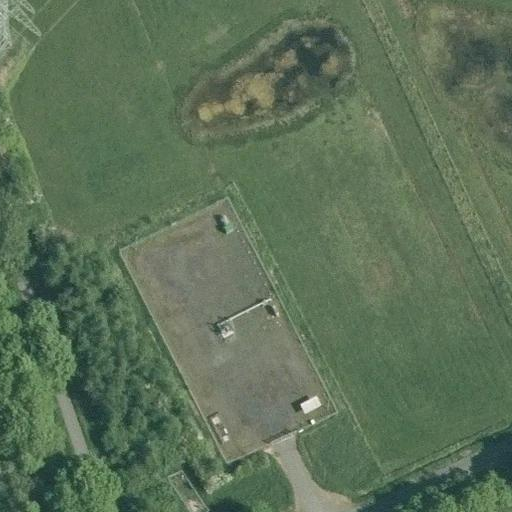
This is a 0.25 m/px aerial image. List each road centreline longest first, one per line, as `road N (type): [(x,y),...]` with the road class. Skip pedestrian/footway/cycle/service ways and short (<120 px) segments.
road 1 (unclassified): [(136,511),(0,120)]
road 2 (unclassified): [(511,452),(389,511)]
